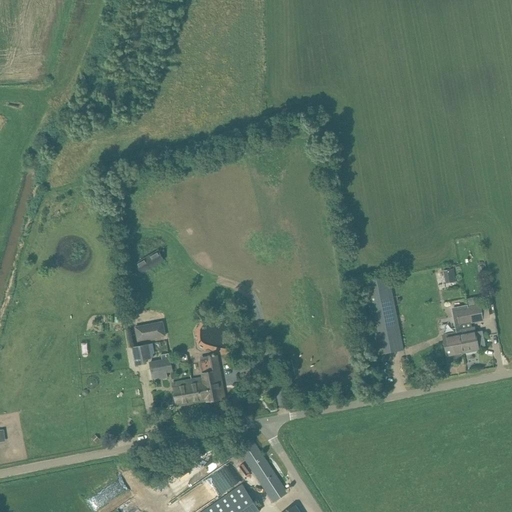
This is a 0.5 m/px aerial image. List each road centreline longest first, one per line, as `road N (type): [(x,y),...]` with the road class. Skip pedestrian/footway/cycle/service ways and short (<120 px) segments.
road 1 (unclassified): [(0,474),(261,421)]
road 2 (unclassified): [(261,421),(511,372)]
